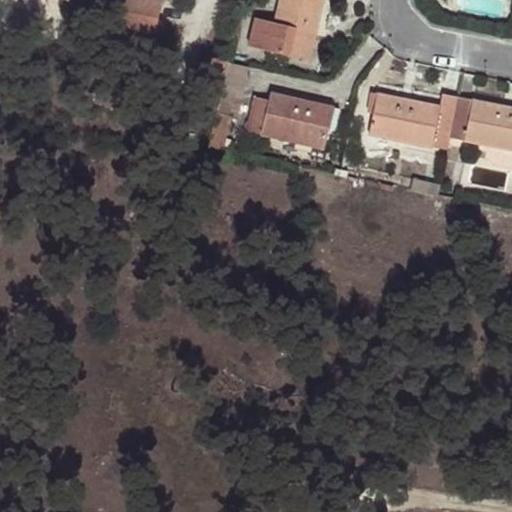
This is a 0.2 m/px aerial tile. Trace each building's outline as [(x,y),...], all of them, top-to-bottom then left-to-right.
[(134,43),(153,47),(161,0),(118,0),(112,37),(107,36),(101,65),(121,68),(124,52),(131,53),(134,43)] [(250,46),(291,55),(293,45),(313,49),(323,0),(281,0),(277,23),(257,19),(250,46)] [(293,45),(291,55),(310,59),(313,49),(293,45)] [(366,112),(373,114),(377,93),(371,92),(366,112)] [(325,148),(330,127),(318,124),(323,105),(271,93),(269,101),(254,98),(246,130),(325,148)] [(511,149),(511,107),(459,97),(457,109),(377,93),(373,114),(369,133),(448,148),(451,137),(511,149)] [(318,124),(330,127),(335,108),(323,105),(318,124)] [(232,116),(217,113),(209,147),(225,151),(232,116)]
